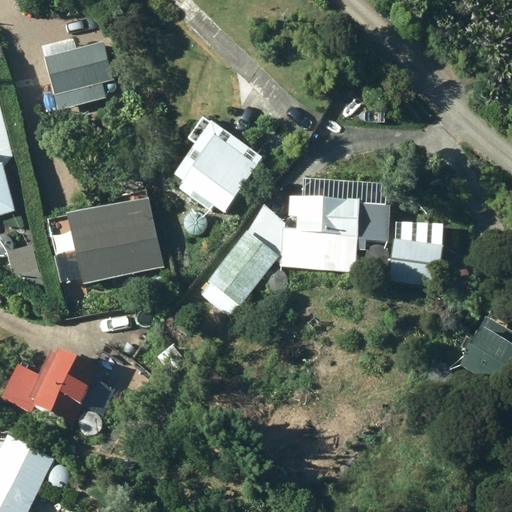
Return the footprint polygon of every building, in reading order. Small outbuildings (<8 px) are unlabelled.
[(43,45),(60,108),(107,96),(103,81),(116,78),(111,59),(120,56),(116,37),(78,47),(75,37),(43,45)] [(0,213),(17,209),(5,165),(15,155),(0,99),(0,213)] [(183,181),(225,210),(265,154),(214,119),(176,172),(185,178),(183,181)] [(282,254),(282,266),(356,271),(358,246),(367,247),(368,233),(379,234),(382,181),(306,177),(304,197),(296,196),(295,213),(299,213),(298,228),(268,205),(208,279),(241,305),(282,254)] [(69,211),(85,281),(165,263),(149,194),(69,211)] [(396,236),(390,278),(440,285),(445,243),(396,236)] [(8,249),(14,277),(39,271),(33,243),(8,249)] [(462,362),(503,387),(511,373),(511,319),(494,309),(462,362)] [(173,340),(155,357),(173,376),(191,359),(173,340)] [(20,364),(3,395),(32,410),(37,402),(75,423),(85,405),(102,414),(117,388),(96,377),(102,366),(64,346),(47,377),(20,364)] [(7,454),(0,469),(0,511),(35,511),(53,476),(7,454)] [(507,489),(511,478),(511,461),(501,456),(493,471),(488,468),(484,477),(507,489)]
